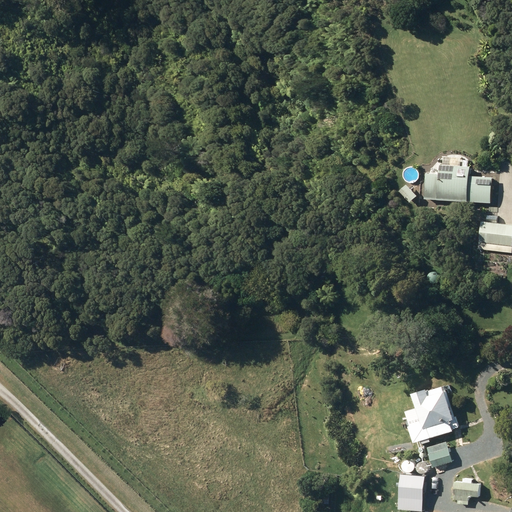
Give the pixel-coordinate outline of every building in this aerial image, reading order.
[(428,200),(494,203),(495,179),(473,178),(474,167),(444,165),(443,175),(429,174),(428,200)] [(403,192),(413,204),(420,197),(410,185),(403,192)] [(481,249),(511,253),(511,225),(484,222),(481,249)] [(446,381),(418,390),(408,393),(413,408),(404,411),(415,445),(461,431),(446,381)] [(452,442),(432,448),(438,468),(458,462),(452,442)] [(423,476),(400,475),(400,508),(423,509),(423,476)] [(473,505),(473,497),(485,498),(486,483),(478,482),(479,478),(467,477),(467,482),(459,481),(459,490),(458,490),(457,499),(461,500),(461,505),(473,505)]
